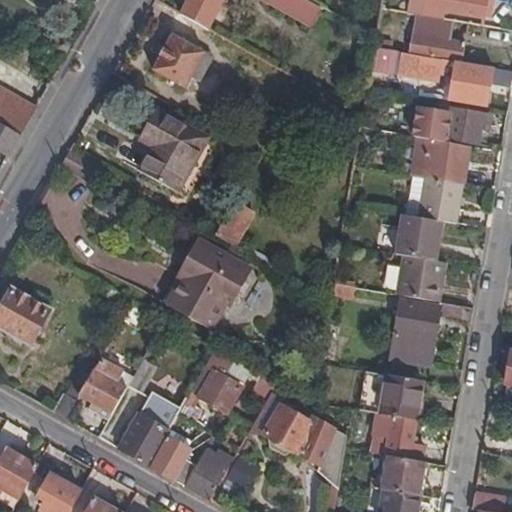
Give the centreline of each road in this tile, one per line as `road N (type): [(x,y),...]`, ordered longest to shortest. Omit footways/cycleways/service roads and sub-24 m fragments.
road 1 (unclassified): [(453,511),(511,180)]
road 2 (secondary): [(0,236),(130,0)]
road 3 (residential): [(202,511),(0,394)]
